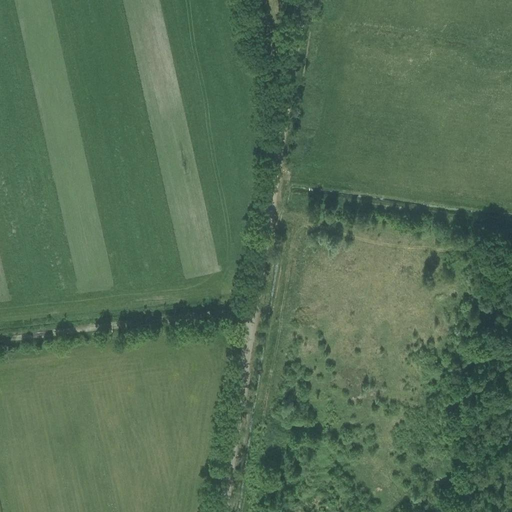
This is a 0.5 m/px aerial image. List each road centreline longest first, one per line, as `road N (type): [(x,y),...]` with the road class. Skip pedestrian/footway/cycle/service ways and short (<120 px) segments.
road 1 (unclassified): [(219,511),(302,0)]
road 2 (track): [(250,317),(0,342)]
